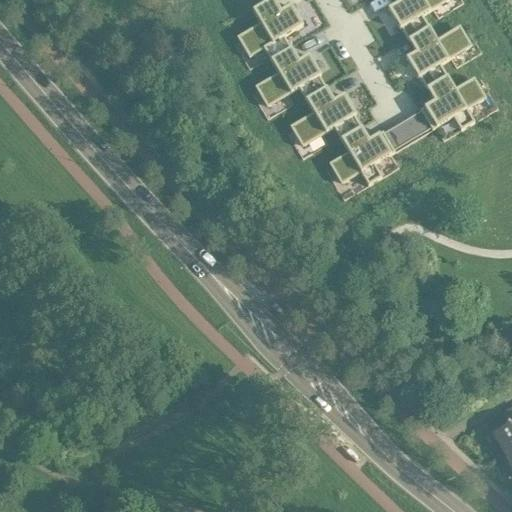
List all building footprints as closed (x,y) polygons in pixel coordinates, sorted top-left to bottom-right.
[(401,0),(386,9),(399,30),(400,29),(407,40),(414,36),(414,37),(428,29),(421,17),(448,0),(401,0)] [(259,25),(238,37),(250,58),(263,50),(270,62),(283,54),(276,42),(302,27),(289,6),(272,16),(265,3),(251,12),(259,25)] [(421,49),(404,59),(417,80),(418,79),(425,90),(432,86),(432,87),(446,78),(439,66),(468,49),(456,28),(435,41),(428,29),(414,37),(421,49)] [(277,74),(256,87),(268,107),(298,90),(305,102),(318,94),(318,93),(325,89),(318,78),(320,77),(307,56),(290,66),(283,54),(270,62),(277,74)] [(440,99),(419,111),(431,132),(452,119),(459,132),(473,124),(465,111),(483,101),(470,80),(453,91),(446,78),(432,87),(440,99)] [(312,114),(291,126),(303,147),(333,130),(340,142),(353,133),(360,128),(353,117),(355,116),(343,96),(326,106),(318,94),(305,102),(312,114)] [(347,154),(330,164),(342,184),(359,174),(367,187),(381,179),(373,166),(394,154),(381,133),(361,146),(353,133),(340,142),(347,154)] [(507,424),(506,425),(506,427),(492,435),(493,437),(489,439),(496,450),(499,448),(503,454),(502,455),(504,458),(505,457),(505,458),(511,453),(511,408),(502,415),(507,424)]
